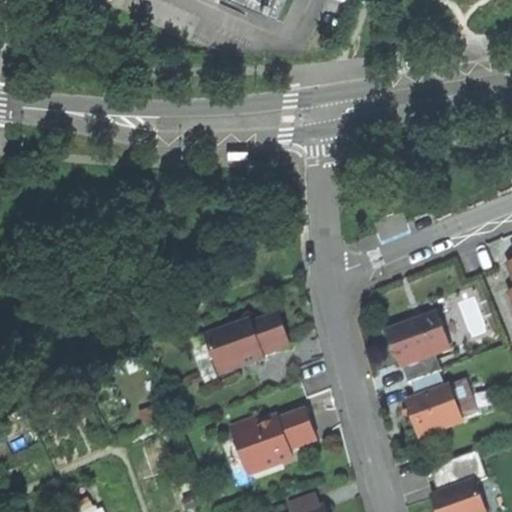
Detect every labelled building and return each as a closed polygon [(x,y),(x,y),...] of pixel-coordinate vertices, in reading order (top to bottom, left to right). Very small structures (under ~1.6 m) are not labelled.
[(236,0),(272,16),(279,0),(236,0)] [(416,63),(417,67),(438,64),(437,56),(421,58),(415,59),(416,63)] [(249,153),(248,149),(227,150),(227,158),(243,157),(249,157),(249,153)] [(487,270),(497,295),(508,291),(499,265),(487,270)] [(412,324),(385,334),(398,369),(400,369),(406,384),(408,383),(437,373),(439,372),(433,356),(448,351),(435,315),(412,324)] [(261,357),(261,355),(288,346),(282,330),(277,316),(250,326),(249,322),(204,338),(217,376),(245,366),(243,364),(261,357)] [(262,360),(261,357),(243,364),(245,366),(262,360)] [(443,389),(437,373),(408,383),(415,400),(404,404),(412,423),(418,439),(461,423),(448,387),(443,389)] [(290,460),(287,451),(314,442),(308,426),(303,411),(276,421),(256,429),(254,425),(252,420),(229,428),(247,476),(290,460)] [(275,417),(254,425),(256,429),(276,421),(275,417)] [(476,452),(428,469),(437,495),(430,498),(435,511),(484,511),(474,483),(486,479),(476,452)] [(287,507),(289,511),(312,511),(318,510),(313,498),(287,507)]
